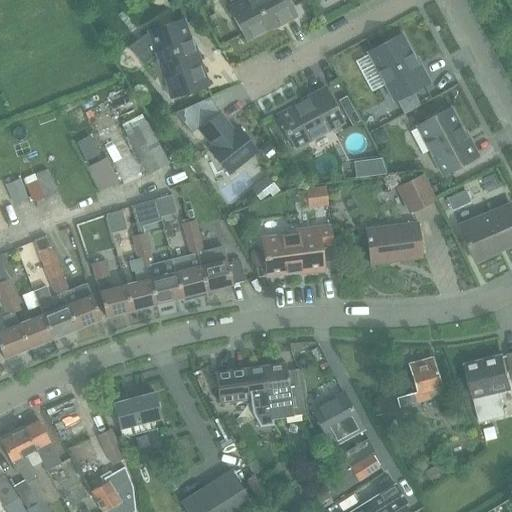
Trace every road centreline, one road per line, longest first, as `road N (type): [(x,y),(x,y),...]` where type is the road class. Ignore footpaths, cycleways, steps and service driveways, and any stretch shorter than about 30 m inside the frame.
road 1 (residential): [(0,404),(106,359),(204,332),(435,315),(511,292)]
road 2 (residential): [(248,90),(412,0)]
road 3 (residential): [(511,108),(454,0)]
